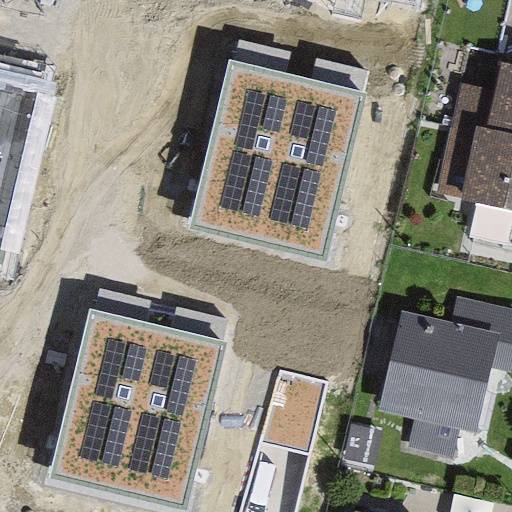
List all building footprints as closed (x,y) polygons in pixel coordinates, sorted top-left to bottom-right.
[(235,62),(198,220),(263,236),(300,78),(235,62)] [(511,67),(503,66),(490,131),(477,128),(462,200),(511,210),(511,67)] [(300,78),(263,236),(328,251),(366,93),(300,78)] [(0,91),(0,258),(2,258),(39,101),(0,91)] [(465,337),(422,328),(402,420),(426,425),(417,465),(473,478),(482,435),(507,440),(511,416),(511,318),(471,310),(465,337)] [(95,313),(57,471),(123,486),(160,328),(95,313)] [(160,328),(123,486),(188,501),(225,343),(160,328)]
